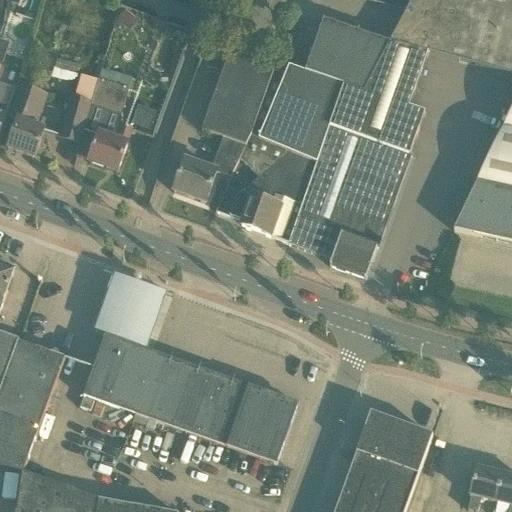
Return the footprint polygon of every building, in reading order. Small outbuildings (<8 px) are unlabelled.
[(388,0),(386,7),(397,10),(400,0),(388,0)] [(390,45),(428,55),(511,77),(511,0),(413,0),(407,13),(390,45)] [(400,0),(397,10),(407,13),(413,0),(400,0)] [(364,94),(385,54),(390,45),(323,21),(305,74),(289,68),(285,77),(274,73),(250,138),(318,164),(330,129),(345,87),(364,94)] [(366,282),(410,158),(426,115),(409,109),(428,55),(390,45),(385,54),(364,94),(345,87),(330,129),(318,164),(303,206),(289,247),(332,263),(330,269),(366,282)] [(250,138),(274,73),(228,56),(201,132),(222,139),(211,171),(185,162),(173,194),(206,205),(216,174),(231,180),(240,160),(241,162),(242,159),(250,138)] [(0,137),(7,118),(4,117),(17,81),(0,74),(0,73),(2,69),(0,68),(0,137)] [(71,99),(65,120),(60,139),(80,145),(91,106),(98,81),(81,77),(74,100),(71,99)] [(129,90),(98,81),(91,106),(122,115),(129,90)] [(42,97),(29,92),(22,90),(11,121),(18,124),(8,152),(34,161),(45,132),(31,127),(42,97)] [(511,112),(454,233),(511,245),(511,112)] [(116,142),(98,136),(89,164),(118,174),(133,131),(122,127),(116,142)] [(242,159),(241,162),(260,180),(264,181),(261,191),(274,196),(271,205),(281,209),(270,240),(281,244),(289,247),(303,206),(318,164),(250,138),(242,159)] [(271,205),(274,196),(261,191),(264,181),(260,180),(241,194),(225,188),(216,214),(243,224),(242,229),(270,240),(281,209),(271,205)] [(0,313),(15,272),(0,266),(0,313)] [(117,274),(97,332),(148,350),(168,293),(117,274)] [(0,393),(17,348),(20,349),(22,345),(0,336),(0,393)] [(105,338),(105,340),(84,397),(136,416),(156,359),(106,340),(106,338),(105,338)] [(65,361),(22,345),(20,349),(17,348),(0,393),(0,467),(22,475),(23,475),(65,361)] [(136,416),(278,467),(278,466),(276,465),(295,411),(216,383),(218,379),(217,379),(216,380),(156,359),(136,416)] [(356,456),(357,456),(418,478),(433,438),(432,438),(431,439),(416,433),(415,437),(401,432),(403,428),(371,417),(366,432),(365,432),(356,456)] [(336,511),(405,511),(418,478),(357,456),(336,511)] [(501,477),(477,471),(470,499),(471,499),(467,511),(478,511),(481,501),(494,505),(501,477)] [(98,511),(99,503),(23,475),(22,475),(17,511),(98,511)] [(511,511),(511,479),(501,477),(494,505),(509,508),(508,511),(511,511)] [(152,511),(99,503),(98,511),(152,511)]
